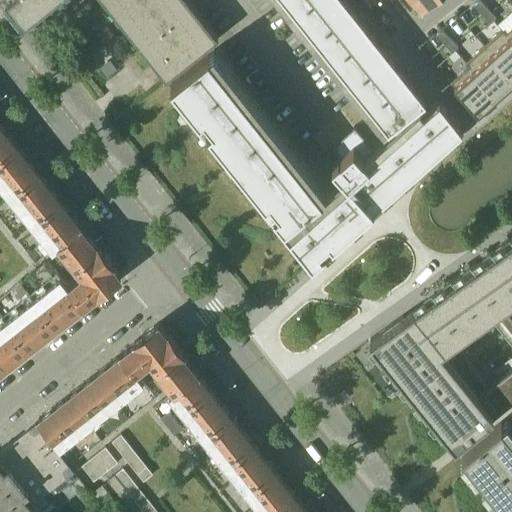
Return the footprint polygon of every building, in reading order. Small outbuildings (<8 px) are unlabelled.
[(14,0),(25,13),(32,7),(35,5),(40,0),(105,0),(166,77),(218,35),(189,0),(14,0)] [(387,130),(425,100),(345,0),(289,0),(296,8),(293,10),(302,22),(305,20),(314,31),(311,34),(321,46),(324,43),(333,54),(330,57),(387,130)] [(433,0),(411,0),(420,11),(433,0)] [(482,0),(476,5),(484,14),(490,9),(482,0)] [(490,9),(484,14),(492,23),(498,18),(490,9)] [(503,29),(484,46),(511,77),(511,41),(505,33),(506,32),(503,29)] [(445,30),(439,35),(447,44),(453,39),(445,30)] [(453,39),(447,44),(455,53),(461,47),(453,39)] [(468,66),(496,96),(511,81),(511,77),(484,46),(465,62),(468,66)] [(322,196),(209,53),(171,83),(285,225),(322,196)] [(451,82),(478,112),(496,96),(468,66),(451,82)] [(462,126),(439,97),(377,152),(353,125),(352,126),(353,127),(353,128),(353,129),(353,130),(336,146),(335,145),(334,146),(334,145),(333,145),(332,144),(331,145),(340,155),(331,162),(346,179),(288,231),(311,260),(379,200),(462,126)] [(0,122),(0,154),(16,142),(0,122)] [(16,142),(0,154),(0,183),(8,193),(37,170),(16,142)] [(37,170),(8,193),(30,221),(59,197),(37,170)] [(30,221),(51,248),(81,225),(59,197),(30,221)] [(73,263),(87,252),(96,244),(84,229),(61,247),(73,263)] [(511,236),(456,276),(370,338),(455,444),(511,398),(511,236)] [(98,243),(96,244),(87,252),(111,283),(118,277),(119,272),(112,264),(113,263),(98,243)] [(88,282),(96,293),(97,294),(111,283),(87,252),(73,263),(82,275),(88,282)] [(96,293),(88,282),(82,275),(69,285),(61,275),(35,296),(57,324),(96,293)] [(57,324),(35,296),(6,318),(29,347),(57,324)] [(0,369),(29,347),(6,318),(0,323),(0,369)] [(135,341),(144,353),(169,333),(166,329),(165,330),(160,325),(155,324),(134,341),(135,341)] [(144,353),(148,358),(175,389),(197,371),(182,353),(184,352),(169,333),(144,353)] [(95,373),(116,399),(143,377),(135,368),(148,358),(144,353),(135,341),(95,373)] [(67,395),(88,421),(116,399),(95,373),(67,395)] [(222,403),(200,375),(172,398),(194,425),(222,403)] [(38,418),(59,444),(88,421),(67,395),(38,418)] [(244,430),(222,403),(194,425),(216,452),(244,430)] [(169,410),(162,417),(175,433),(182,426),(169,410)] [(511,511),(511,433),(502,420),(462,452),(509,511),(511,511)] [(0,511),(29,511),(69,481),(76,490),(83,485),(35,423),(0,450),(0,511)] [(216,452),(237,480),(265,457),(244,430),(216,452)] [(112,440),(117,447),(126,440),(121,433),(112,440)] [(117,447),(123,453),(131,446),(126,440),(117,447)] [(104,459),(111,453),(105,446),(98,452),(104,459)] [(123,453),(128,460),(137,453),(131,446),(123,453)] [(96,466),(104,459),(98,452),(90,458),(96,466)] [(109,467),(117,461),(111,453),(104,459),(109,467)] [(128,460),(133,466),(142,459),(137,453),(128,460)] [(237,480),(259,507),(287,484),(265,457),(237,480)] [(92,469),(96,466),(90,458),(86,461),(92,469)] [(109,467),(104,459),(96,466),(102,473),(109,467)] [(142,459),(133,466),(139,473),(147,466),(142,459)] [(88,472),(92,469),(86,461),(82,465),(88,472)] [(92,469),(88,472),(94,479),(102,473),(96,466),(92,469)] [(139,473),(144,480),(153,473),(147,466),(139,473)] [(159,511),(123,467),(108,479),(133,511),(159,511)] [(102,484),(91,493),(99,502),(101,501),(110,493),(102,484)] [(308,511),(309,511),(287,484),(259,507),(263,511),(308,511)] [(106,507),(115,499),(110,493),(101,501),(106,507)]
